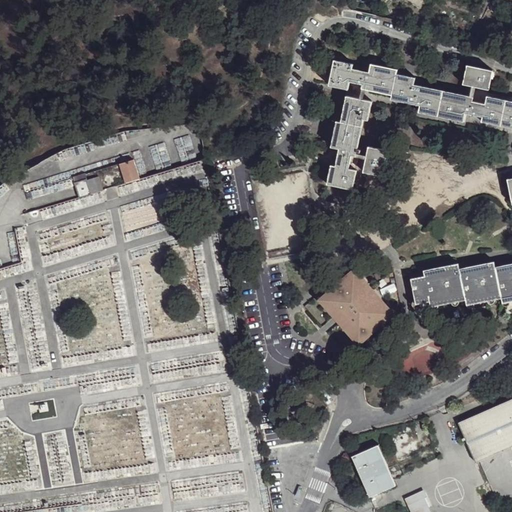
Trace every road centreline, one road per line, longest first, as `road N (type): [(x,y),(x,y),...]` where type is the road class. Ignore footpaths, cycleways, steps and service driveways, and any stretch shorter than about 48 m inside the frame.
road 1 (residential): [(344,422),(344,390),(326,372),(279,354),(274,342),(240,181),(244,168),(292,140),(313,40),(331,22),(428,40),(511,70)]
road 2 (residential): [(344,422),(428,403),(511,345)]
